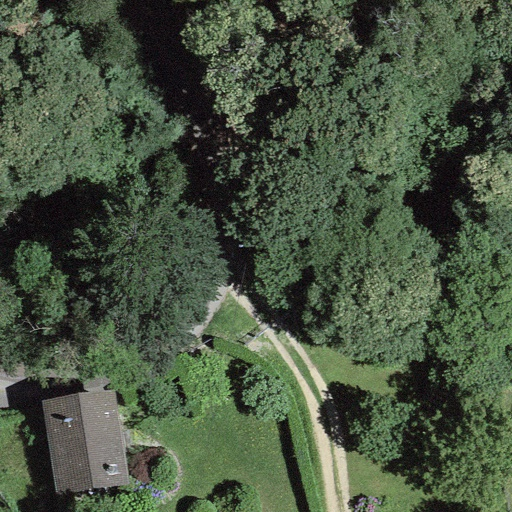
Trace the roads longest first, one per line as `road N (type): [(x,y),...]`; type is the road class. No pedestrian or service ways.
road 1 (residential): [(223,233),(214,286),(170,343),(81,379),(0,372)]
road 2 (unclassified): [(101,0),(205,132),(221,169),(223,233)]
